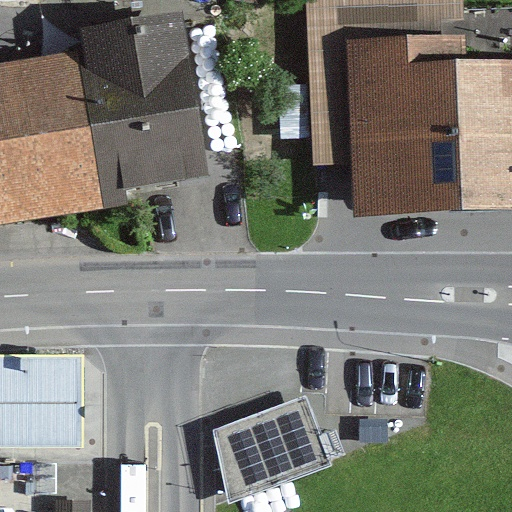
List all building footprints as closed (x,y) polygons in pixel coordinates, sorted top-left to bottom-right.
[(308,0),(315,169),(351,167),(345,44),(466,39),(467,63),(511,60),(511,8),(464,10),(463,0),(308,0)] [(183,12),(76,29),(80,53),(105,210),(128,206),(125,189),(209,176),(183,12)] [(466,39),(345,44),(351,167),(354,222),(511,214),(511,60),(467,63),(466,39)] [(271,46),(264,72),(293,80),(301,54),(271,46)] [(0,225),(105,210),(80,53),(0,64),(0,225)] [(83,358),(0,358),(0,452),(84,451),(83,358)] [(305,397),(213,430),(230,504),(330,468),(305,397)]
